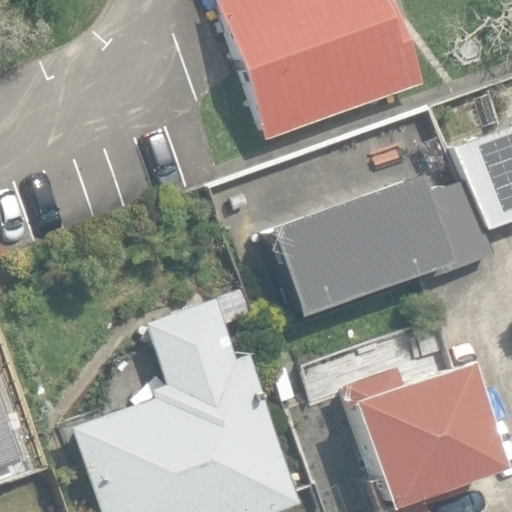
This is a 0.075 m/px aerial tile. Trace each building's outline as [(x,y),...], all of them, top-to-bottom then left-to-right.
[(204,0),(254,139),(411,83),(380,0),(204,0)] [(511,123),(445,148),(475,233),(511,219),(511,123)] [(410,196),(402,172),(251,227),(283,315),(409,269),(413,280),(483,255),(455,179),(410,196)] [(215,327),(241,316),(228,284),(202,295),(215,327)] [(59,428),(90,511),(261,511),(287,503),(232,354),(221,358),(198,295),(128,321),(151,383),(137,389),(140,398),(59,428)] [(486,467),(449,360),(386,382),(381,367),(331,385),(374,507),(359,511),(418,511),(416,505),(459,490),(455,478),(486,467)]
